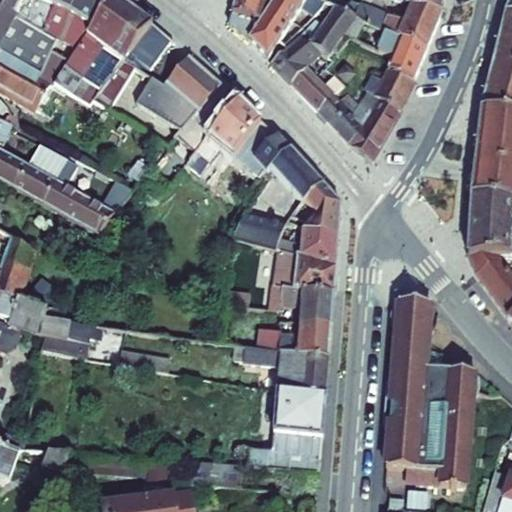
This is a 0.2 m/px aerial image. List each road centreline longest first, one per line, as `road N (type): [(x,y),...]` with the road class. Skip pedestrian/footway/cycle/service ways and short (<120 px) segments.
road 1 (residential): [(164,0),(256,78),(382,217)]
road 2 (residential): [(343,511),(360,273),(366,241),(382,217)]
road 3 (residential): [(486,0),(435,136),(382,217)]
road 4 (residential): [(382,217),(511,367)]
